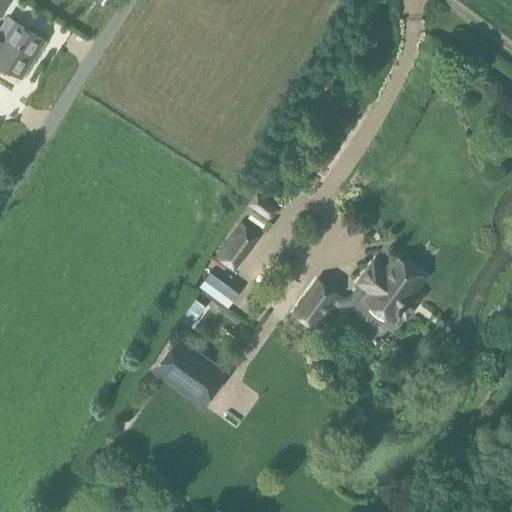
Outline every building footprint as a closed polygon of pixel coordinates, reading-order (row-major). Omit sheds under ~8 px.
[(0,62),(21,76),(44,40),(15,21),(2,41),(0,39),(0,62)] [(268,219),(276,209),(258,196),(251,206),(268,219)] [(237,268),(260,238),(242,224),(219,254),(237,268)] [(426,276),(398,255),(387,270),(375,261),(360,281),(376,293),(370,302),(390,317),(397,308),(405,314),(420,294),(415,291),(426,276)] [(318,328),(341,296),(320,281),(297,312),(318,328)] [(154,375),(205,410),(229,375),(178,340),(154,375)]
